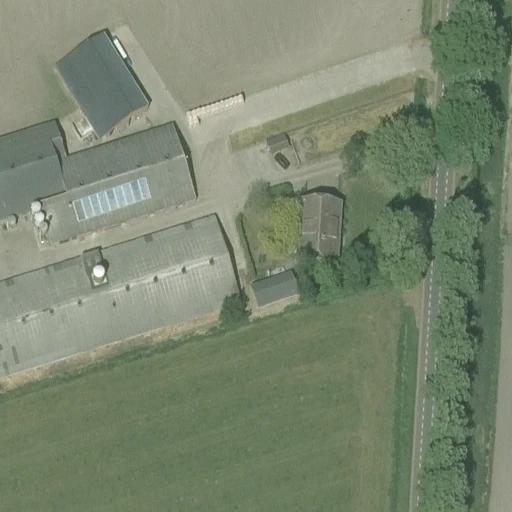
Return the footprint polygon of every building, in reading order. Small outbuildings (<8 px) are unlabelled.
[(53,71),(98,143),(146,113),(101,41),(53,71)] [(0,226),(39,215),(50,250),(194,205),(171,130),(64,163),(53,127),(0,143),(0,226)] [(270,159),(286,153),(281,139),(265,144),(270,159)] [(296,267),(314,268),(333,269),(337,211),(299,209),(296,267)] [(0,288),(0,382),(239,308),(212,221),(96,258),(98,264),(84,268),(82,262),(0,288)] [(297,300),(289,276),(249,290),(257,314),(297,300)]
